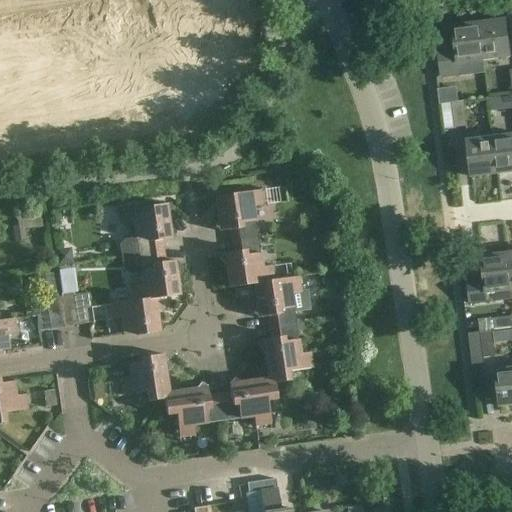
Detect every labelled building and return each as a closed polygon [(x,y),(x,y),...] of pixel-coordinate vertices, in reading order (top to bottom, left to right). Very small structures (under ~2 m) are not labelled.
[(0,140),(124,122),(131,121),(140,111),(138,92),(150,90),(137,0),(46,0),(10,5),(12,25),(0,26),(0,140)] [(196,0),(203,38),(242,31),(241,21),(212,26),(207,0),(196,0)] [(480,23),(485,60),(511,57),(506,20),(480,23)] [(454,26),(457,50),(439,52),(442,77),(486,72),(484,60),(485,60),(480,23),(454,26)] [(467,126),(464,102),(450,104),(453,128),(467,126)] [(511,134),(494,137),(499,174),(511,172),(511,134)] [(473,177),(499,174),(494,137),(468,140),(473,177)] [(230,242),(257,238),(252,207),(262,205),(260,190),(214,197),(218,222),(215,226),(215,228),(219,231),(219,232),(229,230),(230,242)] [(121,258),(163,252),(161,241),(171,239),(170,238),(173,234),(173,233),(169,230),(165,205),(120,212),(122,227),(132,226),(134,238),(124,240),(119,246),(121,258)] [(42,228),(40,214),(16,217),(18,226),(11,227),(13,243),(26,241),(25,231),(42,228)] [(299,231),(297,224),(269,228),(271,235),(299,231)] [(257,238),(230,242),(232,252),(223,254),(223,255),(220,259),(220,260),(224,263),(228,289),(253,285),(253,284),(273,281),(273,280),(271,266),(261,267),(257,238)] [(164,263),(163,252),(121,258),(122,270),(128,275),(139,273),(141,286),(131,288),(134,302),(155,299),(155,300),(179,296),(175,271),(178,266),(178,265),(174,262),(174,261),(164,263)] [(485,281),(467,283),(469,301),(469,304),(511,298),(511,291),(511,290),(511,279),(509,254),(483,257),(485,281)] [(77,293),(74,269),(57,271),(60,295),(77,293)] [(273,281),(253,284),(253,285),(257,309),(256,310),(254,313),(254,315),(258,318),(258,319),(268,317),(270,328),(296,324),(294,313),(308,311),(306,298),(305,298),(304,291),(300,292),(297,277),(273,280),(273,281)] [(88,293),(71,296),(76,325),(88,324),(85,309),(90,308),(88,293)] [(59,298),(63,327),(76,325),(71,296),(59,298)] [(46,300),(50,329),(63,327),(59,298),(46,300)] [(155,299),(134,302),(109,306),(111,321),(121,319),(123,333),(137,331),(138,336),(160,332),(160,331),(163,327),(163,326),(159,323),(155,300),(155,299)] [(38,331),(50,329),(46,300),(29,302),(31,317),(36,316),(38,331)] [(479,332),(492,331),(489,306),(476,308),(479,332)] [(15,334),(13,319),(0,321),(0,350),(8,350),(6,336),(15,334)] [(296,324),(270,328),(271,340),(261,341),(262,342),(259,347),(259,348),(263,351),(267,378),(273,384),(289,382),(288,372),(312,368),(310,352),(300,354),(296,324)] [(479,332),(468,333),(471,359),(482,357),(495,356),(492,331),(479,332)] [(148,402),(163,400),(169,393),(164,364),(167,360),(167,359),(163,356),(163,355),(142,358),(143,363),(129,365),(131,379),(121,380),(123,396),(147,393),(148,402)] [(511,368),(496,370),(501,407),(511,405),(511,368)] [(273,384),(267,378),(238,383),(234,380),(233,380),(229,384),(228,384),(230,394),(219,395),(223,422),(253,417),(255,427),(270,424),(267,401),(276,399),(273,384)] [(0,423),(5,423),(3,413),(27,410),(25,395),(15,396),(14,383),(0,384),(0,423)] [(103,399),(101,383),(91,385),(93,400),(103,399)] [(169,393),(163,400),(165,415),(175,414),(179,438),(194,436),(192,426),(223,422),(219,395),(208,397),(207,388),(205,388),(201,385),(200,385),(197,389),(169,393)] [(55,405),(52,390),(42,392),(45,407),(55,405)] [(291,511),(286,478),(250,483),(254,511),(291,511)]
